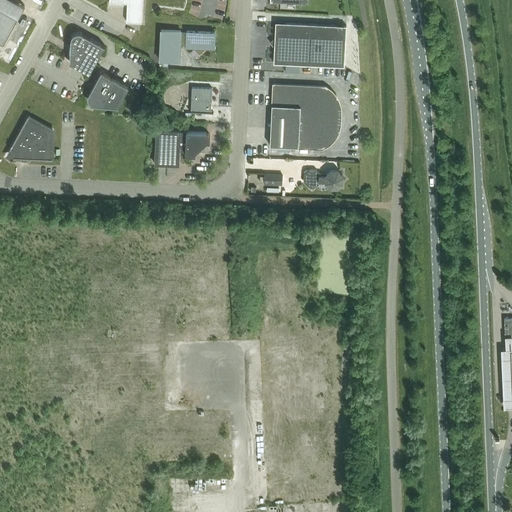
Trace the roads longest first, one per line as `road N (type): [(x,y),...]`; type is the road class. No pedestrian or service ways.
road 1 (primary): [(492,511),(475,122),(459,0)]
road 2 (primary): [(413,0),(429,144),(447,511)]
road 3 (unclassified): [(243,0),(232,195),(0,180)]
road 4 (unclassified): [(0,111),(58,0)]
